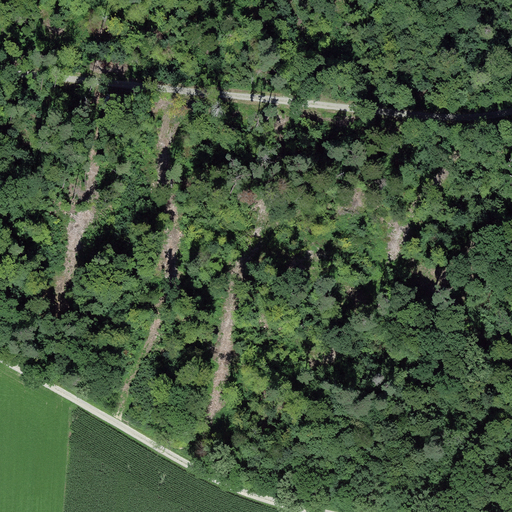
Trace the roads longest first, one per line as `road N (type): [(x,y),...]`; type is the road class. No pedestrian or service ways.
road 1 (track): [(0,70),(423,116),(511,110)]
road 2 (track): [(0,355),(198,469),(330,511)]
